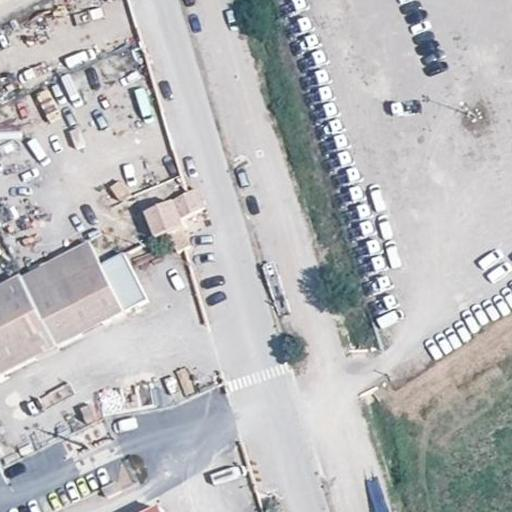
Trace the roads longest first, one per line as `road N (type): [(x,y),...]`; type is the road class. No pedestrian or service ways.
road 1 (unclassified): [(163,0),(312,511)]
road 2 (unknown): [(254,306),(19,397)]
